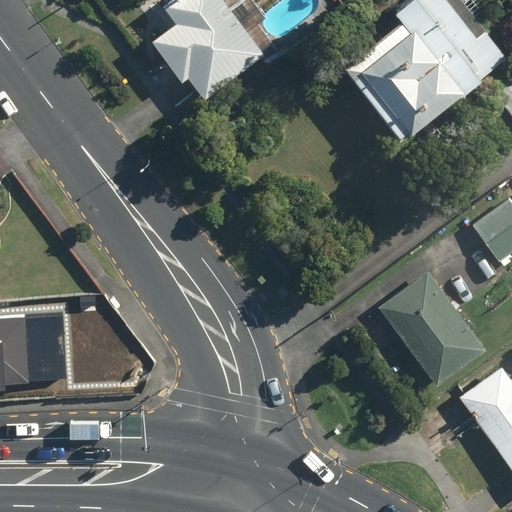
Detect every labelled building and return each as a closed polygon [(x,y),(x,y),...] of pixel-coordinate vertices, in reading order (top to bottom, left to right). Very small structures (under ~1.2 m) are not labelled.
[(261,53),(222,0),(168,0),(160,6),(171,22),(148,39),(179,80),(184,76),(200,98),(261,53)] [(399,0),(388,9),(395,18),(336,69),(393,136),(404,127),(407,132),(455,91),(459,95),(507,54),(464,4),(469,0),(399,0)] [(511,71),(491,91),(511,113),(511,71)] [(511,253),(511,204),(506,196),(470,225),(500,263),(511,253)] [(483,346),(425,268),(375,305),(433,383),(483,346)] [(0,376),(55,372),(50,311),(0,315),(0,376)] [(511,382),(499,365),(458,395),(511,470),(511,382)]
